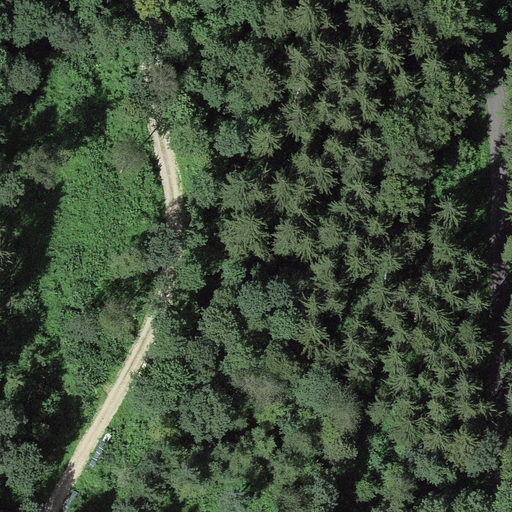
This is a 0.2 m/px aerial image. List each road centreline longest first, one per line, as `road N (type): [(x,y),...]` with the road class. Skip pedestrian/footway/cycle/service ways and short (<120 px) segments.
road 1 (track): [(167,0),(147,67),(170,187),(170,279),(158,318),(52,511)]
road 2 (unclassified): [(488,511),(496,295),(489,71),(473,26),(437,0)]
road 3 (track): [(239,511),(496,295)]
